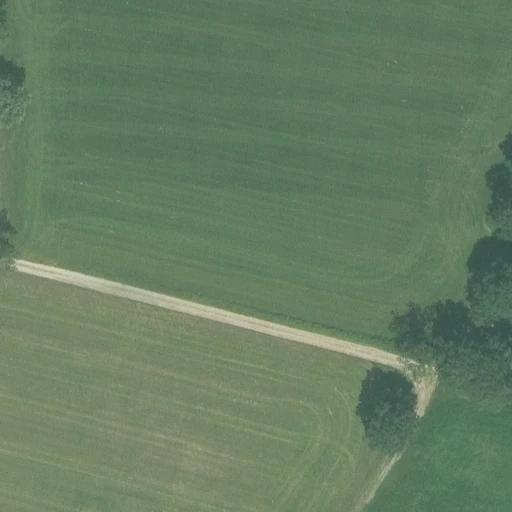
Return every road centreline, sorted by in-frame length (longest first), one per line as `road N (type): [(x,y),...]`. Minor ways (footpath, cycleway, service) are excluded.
road 1 (track): [(0,260),(429,368)]
road 2 (track): [(429,368),(511,225)]
road 3 (track): [(347,511),(429,368)]
